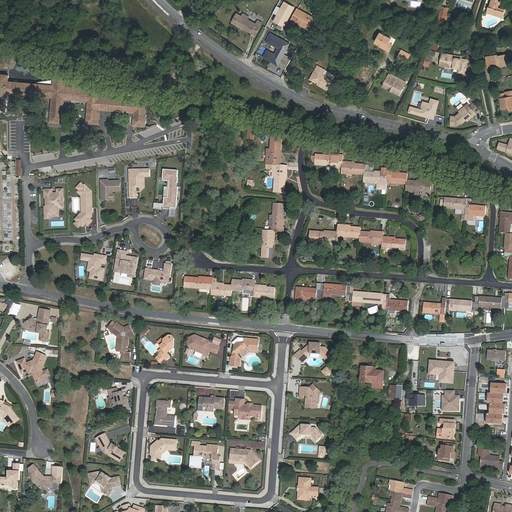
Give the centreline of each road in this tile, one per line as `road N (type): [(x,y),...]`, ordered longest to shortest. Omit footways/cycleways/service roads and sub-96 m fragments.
road 1 (residential): [(278,385),(271,495),(261,501),(147,491),(135,476),(144,383),(155,374)]
road 2 (tertiary): [(475,148),(273,86),(159,0)]
road 3 (residential): [(488,284),(493,194),(301,142)]
road 4 (tertiary): [(282,328),(134,312),(26,288)]
road 5 (residential): [(476,338),(464,469),(511,485)]
road 6 (residential): [(307,202),(411,223),(419,232),(418,280)]
road 7 (residential): [(20,112),(30,245)]
road 8 (tertiary): [(413,340),(282,328)]
road 9 (residential): [(293,271),(418,280)]
road 10 (residential): [(155,374),(278,385)]
